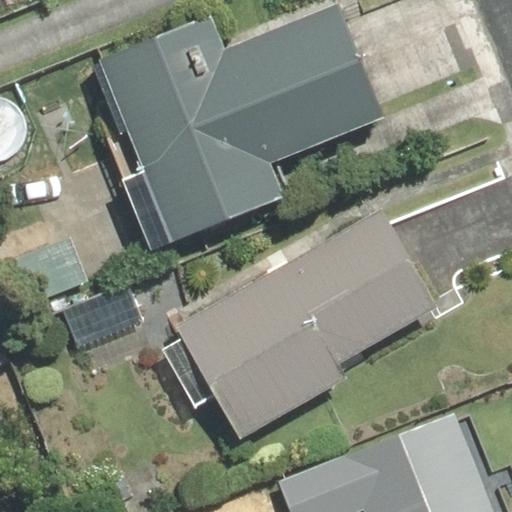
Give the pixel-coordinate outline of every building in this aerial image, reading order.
[(0,0),(0,9),(23,0),(0,0)] [(217,16),(103,61),(177,245),(291,199),(278,166),(391,120),(344,3),(231,49),(217,16)] [(387,209),(180,329),(245,441),(353,379),(346,368),(446,310),(387,209)] [(136,287),(75,313),(89,348),(151,321),(136,287)] [(495,511),(457,414),(280,485),(290,511),(495,511)]
